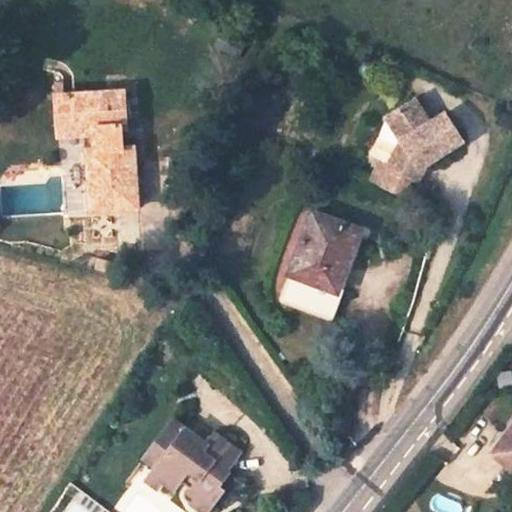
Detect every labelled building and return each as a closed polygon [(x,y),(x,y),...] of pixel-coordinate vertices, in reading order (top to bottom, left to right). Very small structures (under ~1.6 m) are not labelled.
[(121,86),(54,90),(56,130),(97,127),(98,144),(84,145),(88,205),(137,201),(134,140),(117,142),(115,125),(124,125),(121,86)] [(420,166),(463,139),(447,113),(434,121),(418,96),(390,115),(403,139),(392,165),(421,179),(424,174),(420,166)] [(358,226),(311,209),(279,298),(279,299),(280,300),(280,301),(281,301),(282,302),(282,303),(283,303),(284,304),(285,304),(286,304),(320,318),(334,315),(342,292),(342,291),(341,291),(340,291),(340,290),(339,290),(338,290),(338,289),(337,289),(336,289),(335,289),(358,226)] [(158,454),(171,437),(158,426),(145,444),(158,454)] [(511,432),(502,446),(511,454),(511,432)] [(190,451),(171,437),(158,454),(145,444),(133,461),(146,471),(139,480),(158,494),(165,485),(169,489),(176,478),(187,487),(180,497),(200,511),(214,495),(208,491),(218,477),(213,473),(226,457),(200,438),(190,451)]
